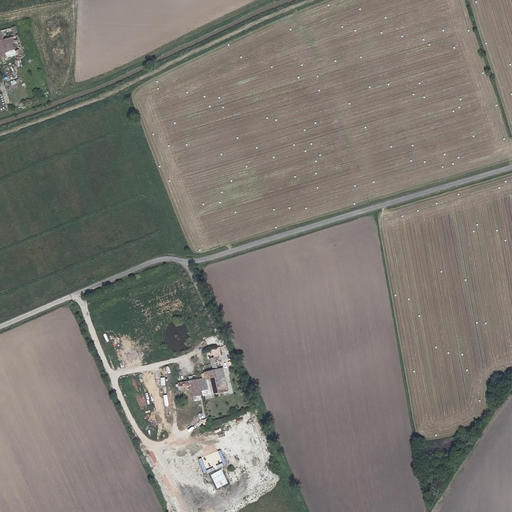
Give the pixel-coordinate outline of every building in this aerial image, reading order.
[(26,52),(18,26),(0,31),(0,58),(0,59),(26,52)] [(226,346),(214,348),(215,355),(227,353),(226,346)] [(211,358),(214,368),(220,367),(216,356),(211,358)] [(228,392),(225,378),(208,382),(207,379),(179,384),(182,398),(206,395),(207,397),(228,392)] [(228,483),(221,467),(210,472),(217,489),(228,483)]
